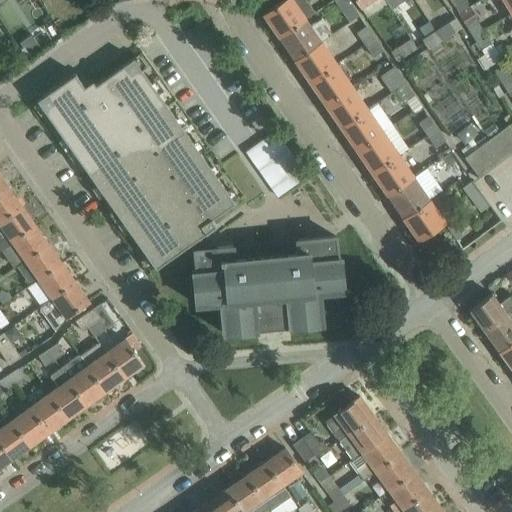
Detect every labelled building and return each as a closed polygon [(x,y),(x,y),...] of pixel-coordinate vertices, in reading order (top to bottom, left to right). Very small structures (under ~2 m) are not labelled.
[(304,18),(300,12),(292,0),(282,0),(263,13),(279,36),(304,18)] [(497,12),(477,22),(471,11),(461,16),(473,37),(483,30),(502,19),(497,12)] [(457,17),(435,31),(441,41),(463,28),(457,17)] [(309,25),(304,18),(279,36),(295,58),(320,41),(332,34),(321,18),(309,25)] [(365,43),(374,37),(366,26),(357,32),(365,43)] [(483,30),(473,37),(480,49),(491,44),(483,30)] [(435,31),(434,32),(421,40),(427,50),(441,41),(435,31)] [(29,57),(41,48),(33,36),(21,45),(29,57)] [(374,37),(365,43),(374,57),(383,50),(374,37)] [(403,57),(416,49),(410,38),(396,47),(403,57)] [(320,41),(295,58),(310,81),(336,63),(320,41)] [(344,290),(341,256),(337,257),(335,235),(296,239),(297,252),(233,258),(232,245),(217,247),(206,232),(214,226),(210,220),(234,202),(130,59),(93,85),(91,81),(82,87),(73,74),(35,100),(154,269),(185,247),(195,262),(196,270),(192,271),(195,304),(221,302),(224,333),(257,330),(257,327),(288,325),(288,327),(321,324),(318,292),(344,290)] [(351,86),(336,63),(310,81),(326,104),(351,86)] [(503,83),(511,76),(504,64),(495,70),(503,83)] [(394,67),(380,76),(392,93),(397,90),(396,89),(405,82),(394,67)] [(511,76),(503,83),(510,95),(511,93),(511,76)] [(396,89),(397,90),(405,101),(414,95),(405,82),(396,89)] [(367,109),(351,86),(326,104),(341,126),(367,109)] [(382,131),(367,109),(341,126),(357,149),(382,131)] [(427,134),(436,128),(428,116),(419,123),(427,134)] [(473,136),(467,126),(457,133),(464,142),(473,136)] [(436,128),(427,134),(436,147),(445,140),(436,128)] [(511,138),(504,128),(494,135),(509,155),(511,152),(511,138)] [(307,176),(275,131),(246,152),(277,196),(307,176)] [(398,154),(382,131),(357,149),(372,172),(398,154)] [(484,142),(492,153),(499,162),(509,155),(494,135),(484,142)] [(484,142),(474,150),(489,169),(499,162),(492,153),(484,142)] [(474,150),(464,157),(479,177),(489,169),(474,150)] [(413,177),(398,154),(372,172),(388,194),(413,177)] [(0,192),(8,186),(0,174),(0,192)] [(429,199),(413,177),(388,194),(403,217),(429,199)] [(489,204),(472,180),(463,187),(481,210),(489,204)] [(0,220),(22,205),(8,186),(0,192),(0,220)] [(403,217),(419,240),(444,222),(429,199),(403,217)] [(35,224),(22,205),(0,220),(0,224),(11,240),(35,224)] [(35,224),(11,240),(12,241),(5,245),(18,265),(49,243),(35,224)] [(38,278),(62,262),(49,243),(18,265),(19,265),(26,260),(38,278)] [(62,262),(38,278),(46,289),(39,294),(44,302),(51,297),(75,280),(62,262)] [(44,303),(39,307),(56,330),(65,317),(73,312),(89,301),(75,280),(51,297),(44,302),(44,303)] [(511,297),(510,295),(499,303),(491,293),(470,309),(485,330),(511,309),(511,297)] [(100,303),(93,308),(100,317),(86,327),(86,328),(88,326),(94,336),(114,322),(100,303)] [(93,308),(84,314),(75,320),(82,330),(86,328),(86,327),(100,317),(93,308)] [(511,340),(511,309),(485,330),(499,350),(511,340)] [(0,351),(9,364),(20,357),(3,332),(0,334),(0,351)] [(125,338),(106,352),(104,353),(122,378),(143,363),(125,338)] [(511,340),(499,350),(511,367),(511,340)] [(99,342),(80,356),(79,356),(86,366),(104,392),(122,378),(104,353),(106,352),(99,342)] [(53,359),(63,352),(57,343),(47,349),(53,359)] [(53,359),(47,349),(38,355),(44,365),(53,359)] [(79,354),(69,361),(60,368),(85,405),(104,392),(86,366),(79,356),(80,356),(79,354)] [(15,384),(24,378),(18,368),(8,374),(15,384)] [(85,405),(60,368),(50,375),(58,386),(48,394),(66,419),(85,405)] [(0,379),(0,393),(15,384),(8,374),(0,379)] [(66,419),(48,394),(29,407),(47,432),(66,419)] [(373,415),(359,395),(324,421),(338,440),(373,415)] [(47,432),(29,407),(10,421),(28,446),(47,432)] [(0,418),(0,445),(9,459),(28,446),(10,421),(6,414),(0,418)] [(352,458),(387,433),(373,415),(338,440),(352,458)] [(314,455),(323,448),(310,431),(301,437),(308,447),(314,455)] [(375,471),(400,452),(387,433),(352,458),(352,459),(349,461),(363,480),(375,471)] [(308,447),(301,437),(292,444),(299,453),(308,447)] [(0,466),(9,459),(0,445),(0,466)] [(285,447),(264,462),(280,485),(281,484),(301,470),(296,464),(285,447)] [(389,489),(414,471),(400,452),(375,471),(389,489)] [(280,485),(264,462),(245,475),(271,511),(290,498),(281,484),(280,485)] [(414,471),(389,489),(395,499),(389,504),(394,511),(395,511),(427,489),(414,471)] [(269,511),(271,511),(245,475),(226,488),(241,511),(269,511)] [(343,494),(336,484),(326,492),(332,501),(333,502),(343,494)] [(241,511),(226,488),(207,502),(213,511),(241,511)] [(436,511),(441,508),(427,489),(395,511),(436,511)] [(331,511),(352,511),(348,507),(350,503),(343,494),(333,502),(332,501),(327,505),(331,511)] [(315,511),(322,507),(315,496),(297,508),(299,511),(315,511)] [(213,511),(207,502),(191,511),(213,511)]
